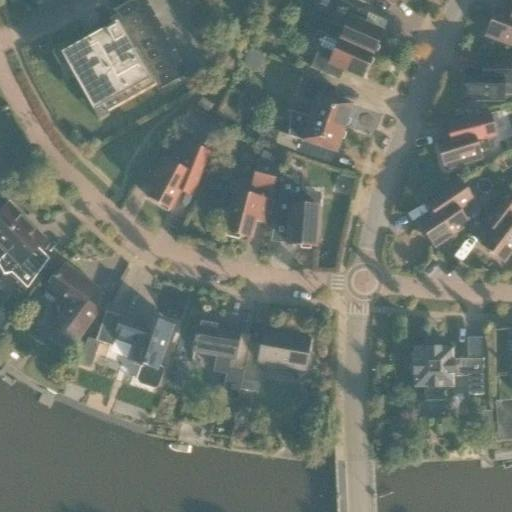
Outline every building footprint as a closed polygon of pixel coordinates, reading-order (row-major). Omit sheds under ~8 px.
[(187,73),(145,0),(130,0),(112,10),(120,24),(90,40),(86,32),(51,52),(60,68),(67,63),(93,109),(101,104),(105,113),(154,86),(157,90),(187,73)] [(348,18),(339,40),(371,55),(382,32),(358,21),(363,11),(337,0),(320,0),(319,4),(348,18)] [(511,12),(511,15),(495,9),(485,35),(511,45),(511,12)] [(371,55),(339,40),(338,41),(317,31),(313,41),(318,50),(311,68),(333,78),(338,67),(361,78),(371,55)] [(511,59),(481,60),(481,71),(465,71),(465,106),(466,106),(466,100),(502,100),(502,99),(511,96),(511,59)] [(309,117),(343,128),(351,105),(327,96),(331,86),(307,78),(300,98),(314,102),(309,117)] [(212,105),(201,98),(197,105),(207,112),(212,105)] [(343,128),(309,117),(308,118),(289,112),(289,131),(287,136),(278,132),(274,143),(307,155),(311,144),(335,152),(343,128)] [(444,126),(448,138),(436,142),(444,169),(480,158),(480,157),(490,150),(486,138),(489,137),(495,135),(488,113),(460,121),(444,126)] [(220,132),(210,124),(203,134),(200,131),(195,138),(199,140),(198,142),(208,149),(220,132)] [(190,144),(180,169),(166,161),(147,197),(169,209),(179,191),(191,198),(194,191),(211,153),(190,144)] [(249,187),(253,188),(251,196),(234,192),(223,231),(250,238),(254,221),(266,224),(275,190),(272,189),(278,167),(275,166),(278,156),(262,152),(260,161),(256,160),(249,187)] [(425,202),(433,213),(417,223),(433,246),(467,224),(458,210),(472,200),(458,180),(425,202)] [(300,193),(279,191),(273,221),(288,222),(286,244),(314,246),(317,206),(299,205),(300,193)] [(482,222),(491,230),(480,244),(503,262),(511,249),(511,194),(507,191),(482,222)] [(44,240),(8,205),(0,212),(0,246),(6,252),(0,258),(0,269),(3,274),(11,273),(26,288),(48,258),(36,247),(44,240)] [(75,343),(94,317),(99,310),(86,301),(97,287),(65,263),(41,296),(52,304),(56,298),(68,307),(54,327),(75,343)] [(10,297),(1,309),(10,317),(20,305),(10,297)] [(121,317),(105,312),(95,340),(112,346),(115,338),(132,345),(127,358),(142,363),(137,379),(138,382),(153,387),(157,386),(162,371),(160,368),(157,367),(171,326),(142,316),(141,320),(122,313),(121,317)] [(198,320),(193,350),(204,352),(209,353),(211,354),(217,355),(217,357),(215,371),(225,372),(227,372),(226,376),(223,395),(237,398),(239,383),(241,371),(242,372),(246,353),(235,351),(236,343),(239,327),(198,320)] [(243,372),(240,390),(257,393),(260,375),(262,363),(288,368),(294,376),(311,364),(306,356),(309,340),(263,332),(260,344),(248,342),(246,353),(242,372),(243,372)] [(91,368),(99,343),(87,338),(79,364),(91,368)] [(452,359),(452,347),(412,348),(413,388),(423,387),(423,401),(443,400),(443,387),(453,387),(453,376),(467,376),(468,395),(482,395),(482,359),(452,359)] [(181,387),(188,368),(175,364),(168,383),(181,387)] [(511,436),(509,419),(495,420),(496,437),(511,436)]
